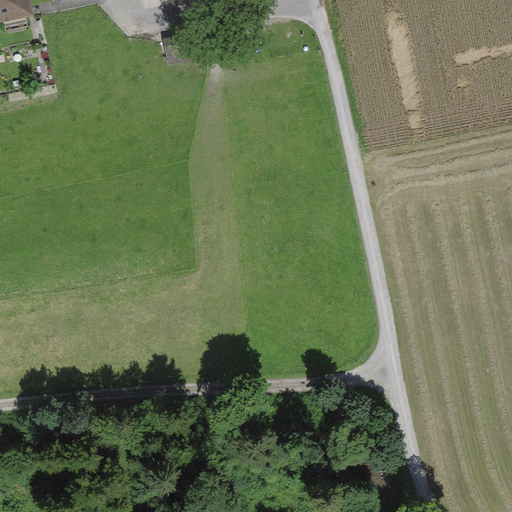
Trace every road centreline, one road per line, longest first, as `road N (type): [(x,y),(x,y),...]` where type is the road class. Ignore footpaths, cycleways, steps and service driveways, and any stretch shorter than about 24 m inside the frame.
road 1 (track): [(388,371),(0,404)]
road 2 (track): [(322,25),(388,371)]
road 3 (track): [(388,371),(412,485),(426,511)]
road 4 (unknown): [(235,0),(145,16),(109,0)]
